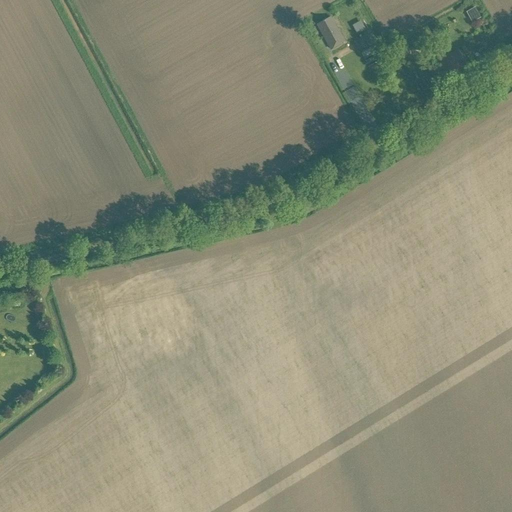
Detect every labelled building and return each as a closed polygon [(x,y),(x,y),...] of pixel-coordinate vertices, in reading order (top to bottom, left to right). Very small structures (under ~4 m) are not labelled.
[(317,26),(330,50),(345,42),(331,18),(317,26)] [(441,34),(437,27),(424,34),(426,39),(434,35),(435,37),(441,34)] [(359,52),(372,45),(371,42),(375,40),(372,34),(370,35),(367,31),(362,34),(364,37),(354,42),(359,52)] [(483,47),(476,51),(480,58),(487,54),(483,47)] [(438,88),(464,73),(462,69),(466,66),(458,51),(448,57),(448,55),(426,68),(438,88)]
